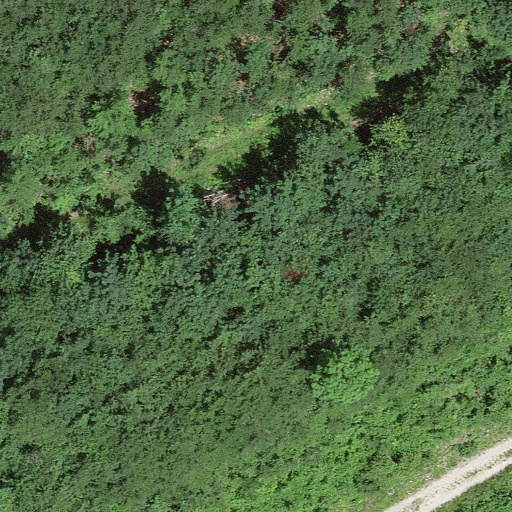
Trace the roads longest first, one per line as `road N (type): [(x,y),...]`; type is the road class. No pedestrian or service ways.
road 1 (track): [(0,234),(511,22)]
road 2 (track): [(406,511),(511,449)]
